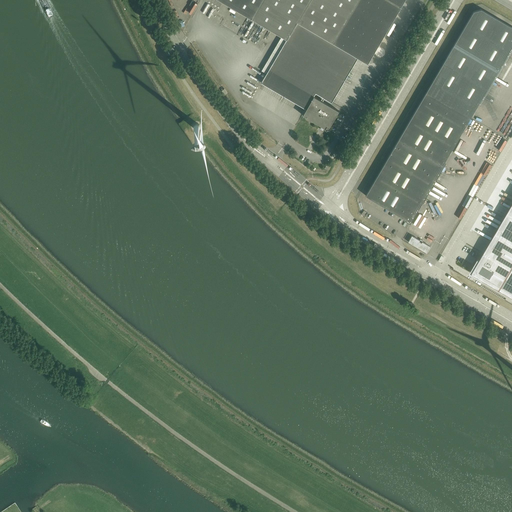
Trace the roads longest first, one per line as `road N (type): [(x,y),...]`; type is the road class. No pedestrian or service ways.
road 1 (unclassified): [(336,209),(460,0)]
road 2 (unclassified): [(449,0),(328,203)]
road 3 (unclassified): [(327,212),(511,325)]
road 4 (unclassified): [(278,167),(212,99),(154,0)]
road 5 (unclassified): [(511,314),(336,209)]
